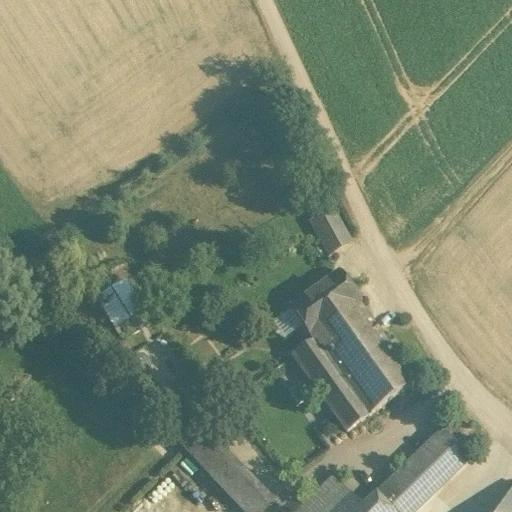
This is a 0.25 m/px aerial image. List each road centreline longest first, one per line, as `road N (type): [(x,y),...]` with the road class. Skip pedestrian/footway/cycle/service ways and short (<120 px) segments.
road 1 (track): [(257,0),(390,273)]
road 2 (track): [(390,273),(495,423),(511,434)]
road 3 (track): [(390,273),(511,151)]
